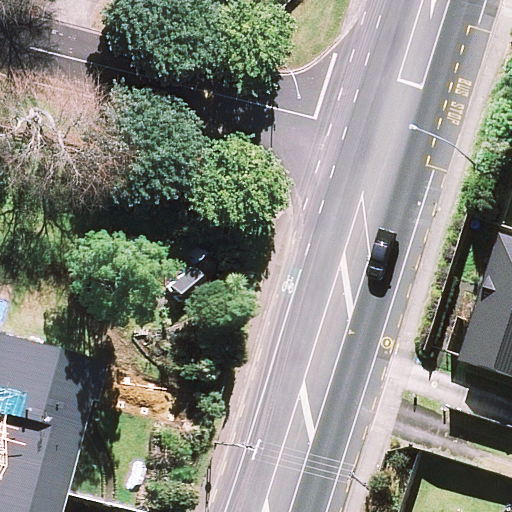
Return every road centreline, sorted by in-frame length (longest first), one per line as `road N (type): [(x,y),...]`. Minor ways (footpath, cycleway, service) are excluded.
road 1 (secondary): [(377,135),(359,251),(275,511)]
road 2 (residential): [(0,39),(377,135)]
road 3 (secondary): [(420,0),(377,135)]
